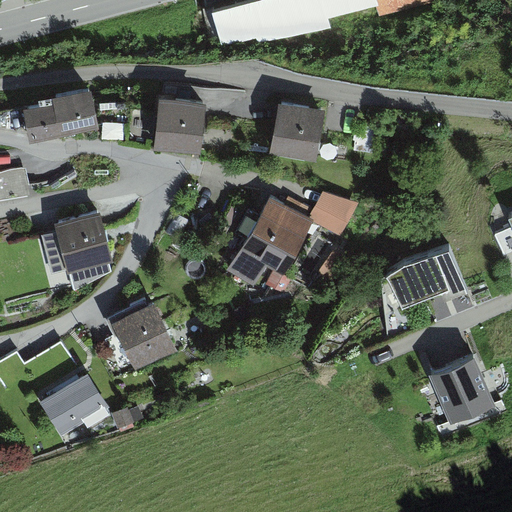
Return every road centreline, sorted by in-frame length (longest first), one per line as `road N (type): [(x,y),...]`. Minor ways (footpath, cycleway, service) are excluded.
road 1 (residential): [(0,85),(137,63),(511,114)]
road 2 (residential): [(152,175),(145,226),(128,266),(98,299),(22,339),(0,339)]
road 3 (residential): [(0,139),(151,157),(152,175)]
road 4 (residential): [(0,207),(152,175)]
